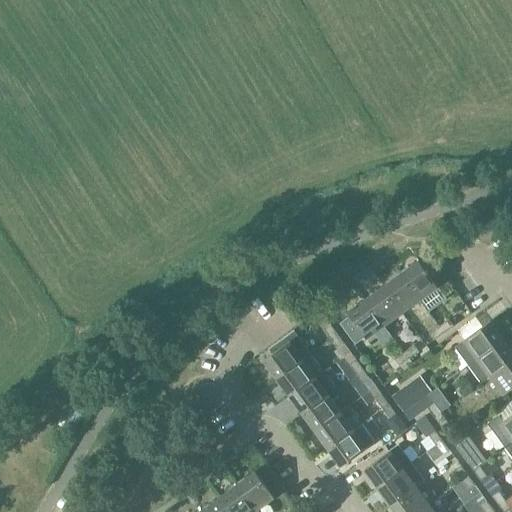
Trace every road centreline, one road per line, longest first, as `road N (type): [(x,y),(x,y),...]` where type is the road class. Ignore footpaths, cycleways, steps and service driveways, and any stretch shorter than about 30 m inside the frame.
road 1 (unclassified): [(48,511),(130,378),(197,313),(252,277),(511,187)]
road 2 (residential): [(356,511),(345,496),(314,483),(280,437),(235,407),(232,362),(279,322)]
